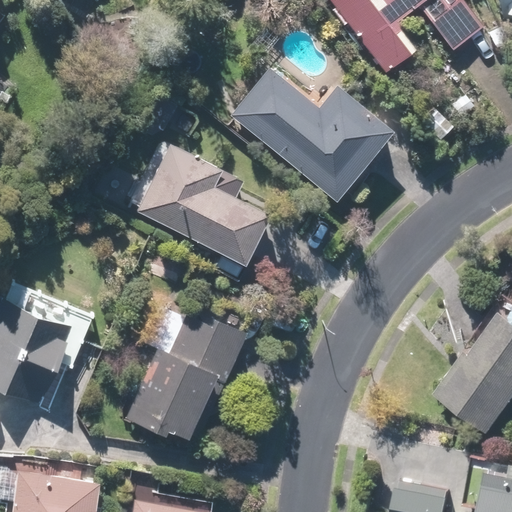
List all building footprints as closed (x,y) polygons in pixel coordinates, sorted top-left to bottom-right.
[(329,0),(385,73),(414,51),(399,31),(403,27),(398,21),(425,0),(329,0)] [(427,0),(419,6),(452,48),(482,25),(462,0),(427,0)] [(269,67),(230,115),(335,201),(394,130),(337,83),(318,107),(269,67)] [(170,143),(137,210),(246,264),(271,214),(213,185),(222,169),(170,143)] [(73,325),(2,296),(0,301),(0,386),(40,403),(73,325)] [(435,392),(487,430),(511,396),(511,311),(503,305),(471,349),(467,346),(435,392)] [(168,429),(189,437),(214,376),(225,381),(246,331),(189,307),(170,352),(155,346),(126,417),(166,433),(168,429)] [(510,465),(485,462),(479,511),(511,511),(511,459),(510,465)] [(95,511),(100,482),(17,471),(11,511),(95,511)] [(447,511),(451,489),(397,480),(391,511),(447,511)] [(134,499),(132,511),(206,511),(207,508),(134,499)]
